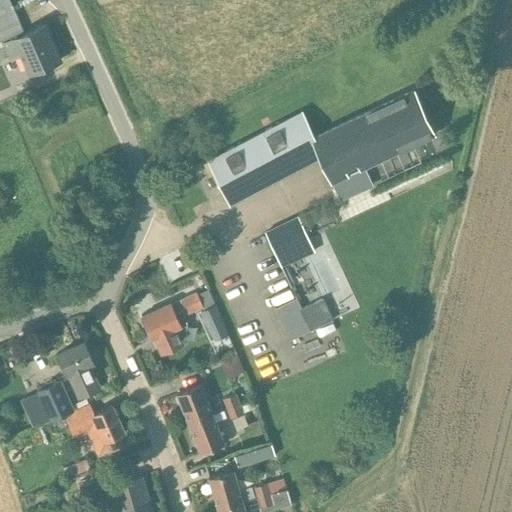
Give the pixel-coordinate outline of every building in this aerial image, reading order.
[(0,0),(0,59),(19,51),(29,74),(61,60),(46,25),(24,34),(8,0),(0,0)] [(227,152),(209,160),(228,200),(320,156),(332,182),(341,201),(373,186),(364,166),(434,134),(423,111),(412,89),(324,130),(313,136),(303,116),(227,152)] [(298,216),(264,231),(281,268),(315,252),(298,216)] [(176,318),(202,307),(196,293),(170,305),(170,303),(142,316),(152,339),(154,338),(161,353),(183,343),(176,328),(180,326),(176,318)] [(297,298),(274,309),(290,341),(333,319),(323,298),(302,308),(297,298)] [(214,305),(200,311),(210,332),(224,325),(214,305)] [(75,395),(88,389),(97,385),(88,365),(93,363),(84,342),(57,354),(75,395)] [(236,352),(220,358),(227,376),(243,370),(236,352)] [(37,391),(19,399),(32,427),(51,419),(52,420),(64,414),(73,433),(75,438),(88,432),(97,451),(120,441),(116,431),(123,428),(112,405),(94,414),(89,403),(74,410),(60,381),(38,392),(37,391)] [(200,384),(195,386),(177,394),(189,423),(212,414),(200,384)] [(222,399),(226,408),(240,403),(236,393),(222,399)] [(244,413),(240,403),(226,408),(230,419),(244,413)] [(243,416),(232,420),(235,430),(236,429),(241,442),(249,438),(244,427),(247,425),(254,422),(250,413),(243,416)] [(212,414),(189,423),(200,453),(224,444),(212,414)] [(270,444),(234,456),(238,468),(275,456),(271,444),(270,444)] [(63,466),(67,474),(90,465),(87,457),(63,466)] [(122,469),(103,476),(80,483),(86,502),(114,493),(119,508),(148,498),(141,477),(126,482),(122,469)] [(233,471),(228,472),(208,478),(217,509),(242,502),(233,471)] [(256,496),(270,492),(267,482),(253,486),(256,496)] [(273,502),(270,492),(256,496),(259,506),(273,502)] [(152,511),(148,498),(119,508),(119,511),(152,511)] [(245,511),(242,502),(217,509),(218,511),(245,511)]
